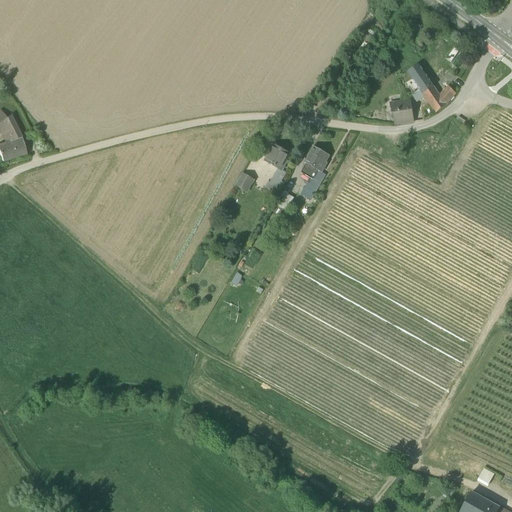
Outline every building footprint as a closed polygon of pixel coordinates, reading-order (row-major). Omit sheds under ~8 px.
[(454,48),(446,60),(451,63),(459,52),(454,48)] [(419,65),(407,72),(420,90),(422,94),(433,87),(434,87),(419,65)] [(448,86),(439,96),(446,106),(456,94),(448,86)] [(433,87),(422,94),(425,97),(436,114),(437,114),(446,106),(439,96),(433,87)] [(417,102),(425,97),(422,94),(420,90),(412,95),(417,102)] [(390,104),(394,124),(414,121),(411,101),(390,104)] [(0,133),(1,133),(6,143),(22,138),(11,116),(7,119),(1,111),(0,112),(0,133)] [(27,155),(22,138),(6,143),(0,145),(0,154),(0,155),(3,162),(27,155)] [(278,169),(282,171),(285,166),(283,165),(289,154),(275,146),(266,162),(278,169)] [(305,164),(307,164),(319,171),(321,173),(324,168),(323,167),(329,156),(314,148),(305,164)] [(316,175),(319,171),(307,164),(303,170),(307,172),(305,176),(313,180),(316,175)] [(276,173),(283,177),(285,173),(282,171),(278,169),(276,173)] [(325,175),(321,173),(319,171),(316,175),(323,179),(325,175)] [(265,188),(278,195),(284,184),(280,182),(283,177),(276,173),(270,183),(268,182),(265,188)] [(236,186),(247,192),(254,181),(243,174),(236,186)] [(305,189),(314,194),(323,179),(316,175),(313,180),(310,185),(308,184),(305,189)] [(302,195),(311,200),(314,194),(305,189),(302,195)] [(294,198),(284,192),(276,206),(287,212),(294,198)] [(245,264),(253,268),(262,254),(253,249),(245,264)] [(236,287),(242,277),(237,273),(230,284),(236,287)] [(495,475),(484,469),(477,482),(488,487),(495,475)] [(461,511),(497,511),(500,508),(472,493),(461,511)]
